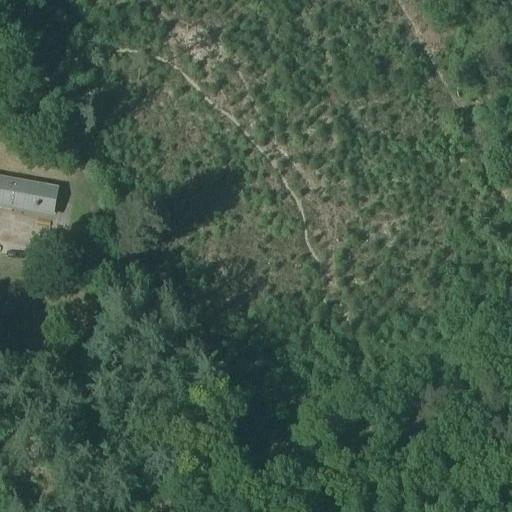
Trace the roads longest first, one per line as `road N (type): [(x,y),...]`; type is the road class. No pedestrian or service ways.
road 1 (track): [(23,53),(255,459)]
road 2 (unknown): [(511,336),(186,511)]
